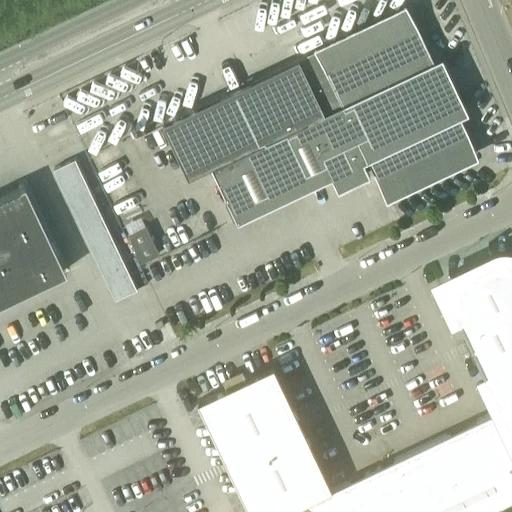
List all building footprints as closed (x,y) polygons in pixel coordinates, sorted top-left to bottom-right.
[(213,165),(239,219),(334,174),(341,188),(372,173),(365,159),(369,157),(378,175),(387,194),(478,150),(409,5),(318,48),(246,82),(164,121),(190,175),(213,165)] [(76,157),(55,167),(60,178),(81,168),(76,157)] [(81,168),(60,178),(65,189),(87,178),(81,168)] [(87,178),(65,189),(70,200),(92,189),(87,178)] [(0,300),(65,270),(23,182),(0,193),(0,300)] [(92,189),(70,200),(75,210),(97,200),(92,189)] [(97,200),(75,210),(80,221),(102,211),(97,200)] [(102,211),(80,221),(85,232),(107,222),(102,211)] [(107,222),(85,232),(91,243),(112,233),(107,222)] [(130,234),(143,261),(160,252),(147,225),(130,234)] [(112,233),(91,243),(96,254),(117,244),(112,233)] [(117,244),(96,254),(101,265),(123,254),(117,244)] [(511,252),(507,254),(481,267),(454,279),(471,315),(495,366),(511,400),(511,401),(343,482),(342,480),(339,482),(283,362),(285,361),(284,359),(208,395),(209,397),(211,397),(266,511),(279,511),(281,511),(478,511),(511,496),(511,252)] [(123,254),(101,265),(106,276),(128,265),(123,254)] [(128,265),(106,276),(111,286),(133,276),(128,265)] [(133,276),(111,286),(116,297),(138,287),(133,276)]
